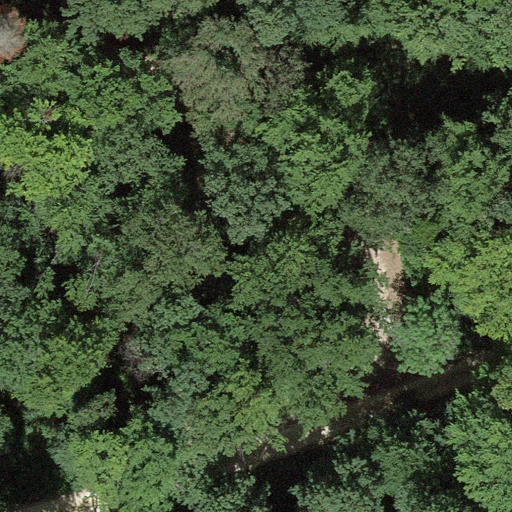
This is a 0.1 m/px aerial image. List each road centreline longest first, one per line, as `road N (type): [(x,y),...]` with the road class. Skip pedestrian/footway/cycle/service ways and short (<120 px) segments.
road 1 (track): [(511,349),(150,486),(26,511)]
road 2 (track): [(8,0),(236,124),(328,188)]
road 3 (track): [(402,395),(370,251),(328,188)]
